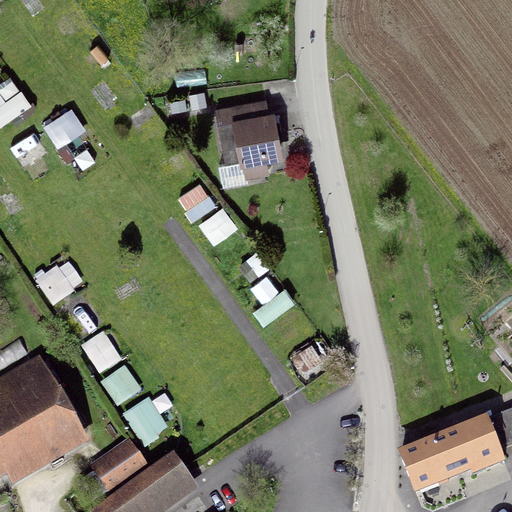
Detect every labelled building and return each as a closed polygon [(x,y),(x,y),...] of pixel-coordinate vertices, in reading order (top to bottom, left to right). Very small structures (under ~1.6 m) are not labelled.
[(262,159),(277,156),(270,118),(267,119),(265,104),(215,113),(224,165),(242,161),(245,175),(264,172),(262,159)] [(79,437),(79,436),(37,362),(0,383),(0,474),(76,431),(79,437)] [(500,458),(497,451),(511,444),(511,411),(485,422),(399,458),(414,494),(500,458)] [(92,471),(109,496),(147,470),(129,445),(92,471)] [(145,511),(186,483),(170,461),(96,511),(145,511)]
